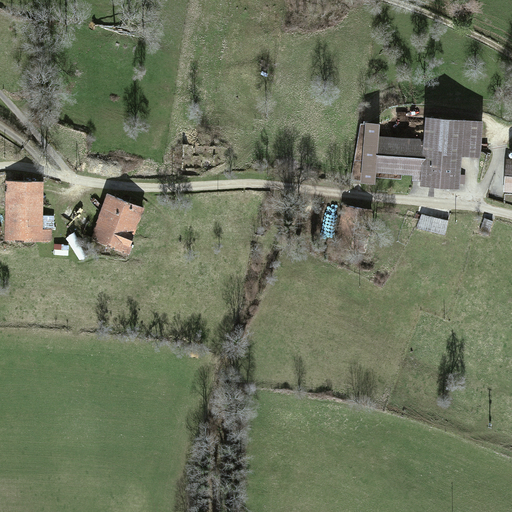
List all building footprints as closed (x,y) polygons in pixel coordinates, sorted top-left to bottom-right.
[(383,139),(383,124),(368,123),(365,179),(378,179),(378,171),(416,173),(415,183),(460,185),(462,153),(483,154),(485,123),(426,121),(426,141),(383,139)] [(8,183),(7,241),(51,241),(52,220),(43,220),(44,183),(8,183)] [(111,196),(94,239),(126,251),(143,209),(111,196)] [(345,207),(338,241),(364,247),(372,213),(345,207)] [(422,216),(419,228),(445,234),(448,222),(422,216)]
